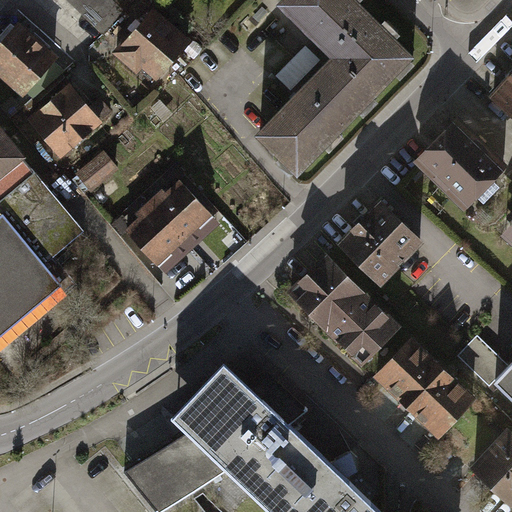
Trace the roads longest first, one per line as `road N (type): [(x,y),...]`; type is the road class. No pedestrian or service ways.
road 1 (tertiary): [(231,291),(470,53)]
road 2 (residential): [(231,291),(456,511)]
road 3 (tertiary): [(0,435),(113,378),(231,291)]
